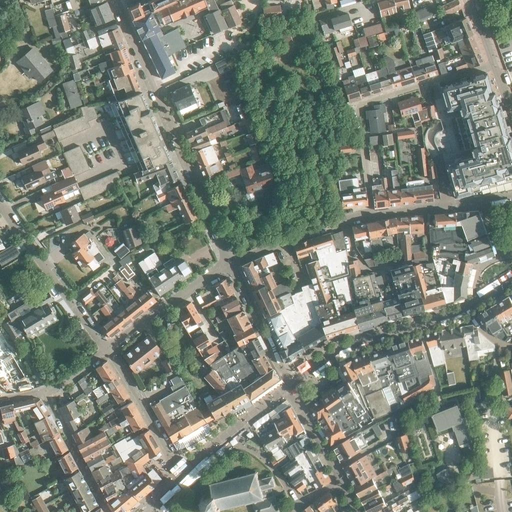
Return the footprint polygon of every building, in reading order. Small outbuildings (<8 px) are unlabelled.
[(80,8),(77,0),(69,0),(74,10),(80,8)] [(127,8),(132,20),(141,39),(142,39),(147,49),(178,35),(176,31),(163,37),(162,36),(163,36),(162,34),(161,34),(160,31),(159,31),(156,26),(162,23),(164,27),(172,23),(181,19),(181,20),(198,11),(206,7),(209,13),(205,15),(214,35),(227,28),(218,9),(213,0),(149,0),(148,1),(148,2),(139,6),(138,3),(127,8)] [(241,22),(233,5),(230,0),(229,0),(226,2),(225,0),(218,0),(220,4),(222,10),(229,27),(241,22)] [(409,7),(407,0),(388,0),(377,3),(381,16),(396,12),(394,7),(403,5),(405,9),(409,7)] [(461,9),(457,0),(454,0),(441,6),(439,7),(440,11),(439,11),(440,15),(442,14),(443,16),(461,9)] [(95,26),(113,18),(106,2),(88,9),(95,26)] [(279,5),(262,7),(263,18),(280,16),(279,5)] [(433,5),(415,13),(419,22),(437,13),(433,5)] [(57,25),(55,17),(52,8),(44,11),(49,28),(57,25)] [(55,17),(57,25),(59,32),(69,29),(64,14),(55,17)] [(330,19),(333,30),(338,28),(339,33),(352,29),(347,14),(330,19)] [(333,31),(333,30),(330,19),(329,17),(318,21),(323,34),(333,31)] [(463,17),(443,26),(447,37),(443,38),(445,44),(449,43),(470,34),(463,17)] [(113,18),(95,26),(87,29),(91,38),(116,28),(113,18)] [(409,22),(412,30),(420,27),(418,19),(409,22)] [(400,25),(402,30),(411,27),(409,22),(400,25)] [(379,24),(362,29),(365,36),(381,32),(379,24)] [(116,28),(91,38),(86,40),(90,49),(99,46),(98,44),(100,44),(102,47),(121,39),(116,28)] [(443,57),(440,50),(443,49),(442,47),(439,48),(437,49),(430,31),(422,35),(425,44),(428,52),(432,51),(436,62),(439,61),(438,59),(443,57)] [(278,36),(282,44),(292,40),(288,32),(278,36)] [(261,37),(264,43),(273,39),(271,33),(261,37)] [(459,47),(463,58),(479,51),(472,34),(456,40),(459,47)] [(178,35),(147,49),(161,79),(175,73),(167,56),(184,47),(178,35)] [(375,35),(365,38),(368,48),(378,45),(375,35)] [(62,40),(65,48),(70,46),(67,38),(62,40)] [(105,55),(109,53),(124,47),(121,39),(102,47),(105,55)] [(73,46),(65,48),(70,70),(79,67),(76,54),(75,55),(73,46)] [(107,69),(129,60),(124,47),(109,53),(111,59),(107,61),(107,62),(100,65),(102,71),(107,69)] [(330,49),(336,67),(342,65),(336,47),(330,49)] [(352,56),(356,55),(354,48),(346,51),(349,61),(353,60),(352,56)] [(465,63),(459,66),(461,71),(484,63),(479,51),(463,58),(465,63)] [(38,81),(51,71),(37,53),(30,59),(25,54),(17,61),(25,72),(28,69),(38,81)] [(423,58),(420,59),(424,70),(427,78),(438,74),(431,55),(426,57),(427,61),(424,62),(423,58)] [(387,57),(383,58),(385,64),(386,68),(392,89),(404,85),(399,70),(394,72),(393,67),(395,67),(393,60),(387,57)] [(410,67),(415,81),(427,78),(424,70),(420,59),(415,61),(416,65),(410,67)] [(129,60),(107,69),(111,79),(133,70),(129,60)] [(440,74),(446,72),(443,62),(437,64),(440,74)] [(380,70),(375,71),(376,73),(382,92),(392,89),(386,68),(385,64),(379,66),(380,70)] [(316,77),(324,75),(322,67),(314,69),(316,77)] [(410,67),(399,70),(404,85),(415,81),(410,67)] [(122,100),(141,91),(133,70),(111,79),(108,80),(115,97),(107,98),(108,102),(122,100)] [(375,71),(365,75),(365,76),(371,95),(382,92),(376,73),(375,71)] [(470,79),(440,87),(443,98),(443,99),(447,98),(448,97),(452,109),(458,108),(460,116),(455,118),(464,150),(470,149),(472,157),(445,165),(454,198),(471,193),(471,192),(469,186),(511,173),(511,148),(509,136),(507,136),(499,106),(497,106),(493,91),(491,92),(486,73),(470,77),(470,79)] [(365,75),(354,78),(356,84),(361,99),(371,95),(365,76),(365,75)] [(348,79),(342,81),(344,87),(348,102),(349,102),(361,99),(356,84),(354,78),(348,80),(348,79)] [(81,103),(75,85),(73,79),(62,83),(70,108),(81,105),(81,103)] [(188,84),(169,93),(177,110),(196,102),(188,84)] [(122,100),(108,102),(125,139),(156,126),(141,91),(122,100)] [(416,96),(396,102),(400,116),(416,111),(419,120),(419,122),(428,119),(427,118),(434,117),(433,106),(426,107),(420,109),(416,96)] [(38,116),(41,115),(44,113),(39,101),(21,109),(21,110),(19,111),(22,118),(24,117),(28,127),(24,128),(27,135),(33,132),(31,127),(41,123),(38,116)] [(247,128),(252,126),(249,117),(245,107),(243,108),(241,102),(235,105),(242,120),(237,122),(239,125),(245,123),(247,128)] [(97,117),(92,105),(80,107),(83,116),(53,129),(53,130),(56,136),(58,141),(90,127),(87,121),(97,117)] [(381,112),(383,112),(383,105),(373,106),(373,110),(365,111),(366,118),(368,118),(370,132),(383,130),(381,112)] [(199,119),(201,126),(185,133),(189,142),(230,125),(226,126),(224,121),(204,129),(203,125),(205,124),(203,118),(199,119)] [(193,152),(211,145),(209,141),(215,138),(213,135),(222,131),(223,132),(234,128),(233,124),(230,125),(189,142),(193,152)] [(166,162),(171,160),(169,157),(156,126),(125,139),(137,167),(139,171),(149,168),(159,165),(160,165),(166,162)] [(43,141),(34,144),(17,152),(22,164),(40,156),(38,151),(45,147),(43,141),(56,136),(53,130),(40,136),(43,141)] [(413,131),(397,133),(398,139),(413,137),(413,131)] [(249,145),(258,142),(255,132),(246,135),(249,145)] [(383,144),(393,143),(391,134),(382,135),(383,144)] [(370,145),(375,144),(381,144),(380,135),(369,137),(370,145)] [(249,148),(254,162),(263,158),(259,144),(249,148)] [(339,146),(340,153),(355,151),(354,144),(339,146)] [(211,145),(193,152),(195,156),(199,168),(215,162),(218,160),(212,145),(211,145)] [(73,176),(89,169),(79,146),(63,153),(73,176)] [(425,156),(418,156),(420,176),(427,175),(427,178),(436,177),(435,166),(426,167),(425,156)] [(149,168),(139,171),(134,173),(137,183),(156,175),(159,181),(154,184),(156,188),(153,189),(154,192),(167,183),(179,179),(171,160),(166,162),(160,165),(159,165),(149,168)] [(215,162),(199,168),(204,179),(214,175),(213,174),(222,170),(218,160),(215,162)] [(42,176),(50,173),(45,161),(32,166),(34,172),(21,177),(26,189),(45,181),(42,176)] [(251,164),(239,169),(242,178),(248,193),(245,193),(248,200),(249,201),(252,201),(254,200),(254,198),(252,192),(266,187),(267,190),(275,187),(268,166),(259,169),(260,172),(254,174),(251,164)] [(115,180),(120,178),(116,171),(78,188),(84,200),(117,185),(115,180)] [(53,191),(40,196),(46,209),(64,201),(62,196),(70,193),(78,189),(73,176),(64,180),(51,185),(53,191)] [(385,177),(384,177),(380,177),(381,184),(373,185),(375,207),(388,206),(387,190),(385,177)] [(341,208),(367,205),(365,187),(359,188),(357,178),(338,180),(341,208)] [(406,187),(398,188),(400,204),(414,203),(411,187),(410,182),(405,182),(406,187)] [(171,203),(186,196),(180,183),(156,195),(159,201),(168,196),(171,203)] [(431,184),(411,187),(414,203),(425,201),(432,200),(440,199),(438,184),(431,184)] [(398,188),(387,190),(388,206),(400,204),(398,188)] [(186,196),(171,203),(169,203),(172,210),(178,207),(185,223),(196,217),(186,196)] [(66,224),(79,219),(73,205),(60,211),(63,217),(61,218),(63,224),(65,223),(66,224)] [(468,240),(470,239),(486,234),(478,211),(451,213),(427,215),(429,244),(438,243),(438,245),(446,244),(465,241),(468,240)] [(84,222),(93,218),(91,212),(82,216),(84,222)] [(408,216),(409,234),(417,233),(418,236),(423,235),(421,215),(408,216)] [(395,217),(396,232),(397,232),(403,231),(403,233),(404,233),(404,240),(400,240),(401,254),(403,254),(404,260),(411,260),(409,234),(408,216),(395,217)] [(395,217),(384,219),(365,223),(370,248),(371,251),(371,254),(383,252),(379,235),(396,232),(395,217)] [(354,240),(363,238),(363,240),(361,241),(364,252),(371,251),(370,248),(365,223),(351,226),(354,240)] [(121,230),(128,248),(142,243),(135,226),(121,230)] [(146,231),(140,233),(144,243),(149,240),(149,239),(146,231)] [(342,231),(329,235),(329,233),(310,238),(315,250),(331,299),(335,298),(345,332),(358,328),(352,307),(346,278),(349,278),(346,261),(342,231)] [(81,267),(92,259),(96,264),(104,258),(89,238),(87,239),(83,234),(70,244),(75,251),(71,253),(81,267)] [(151,245),(163,239),(161,234),(160,234),(149,239),(149,240),(151,245)] [(486,234),(470,239),(473,250),(474,251),(490,245),(486,234)] [(310,252),(315,250),(310,238),(293,245),(297,258),(308,255),(307,253),(310,252)] [(446,257),(463,261),(465,251),(469,252),(473,250),(470,239),(468,240),(465,241),(446,244),(438,245),(429,246),(430,257),(431,256),(446,257)] [(14,245),(0,253),(0,261),(1,264),(19,254),(14,245)] [(494,255),(490,245),(474,251),(473,250),(469,252),(465,251),(463,261),(471,263),(471,261),(472,261),(476,259),(476,261),(494,255)] [(313,262),(305,264),(311,284),(318,304),(314,305),(318,317),(317,317),(318,319),(319,320),(321,325),(326,339),(345,332),(335,298),(331,299),(315,250),(310,252),(313,262)] [(413,259),(424,257),(423,251),(412,253),(413,259)] [(154,252),(148,256),(138,262),(148,277),(148,278),(152,284),(151,284),(155,290),(159,295),(190,275),(187,272),(190,270),(183,259),(181,261),(179,258),(174,260),(172,257),(162,264),(154,252)] [(257,259),(252,261),(260,278),(268,274),(269,273),(265,263),(267,262),(269,266),(277,263),(272,252),(257,259)] [(446,257),(431,256),(432,262),(440,288),(445,302),(465,296),(465,286),(468,275),(470,263),(471,263),(463,261),(446,257)] [(367,266),(373,265),(372,258),(363,259),(367,266)] [(346,261),(349,278),(359,276),(357,260),(346,261)] [(252,261),(241,265),(252,291),(264,285),(267,290),(271,289),(275,287),(274,286),(272,282),(268,274),(260,278),(252,261)] [(418,264),(410,266),(422,309),(445,302),(440,288),(426,292),(418,264)] [(410,266),(410,265),(399,268),(389,271),(394,287),(398,302),(399,302),(402,315),(422,309),(410,266)] [(381,299),(379,292),(373,272),(366,273),(366,275),(359,276),(349,278),(346,278),(352,307),(358,328),(386,319),(382,304),(381,299)] [(221,298),(233,292),(226,278),(214,284),(221,298)] [(132,302),(124,308),(133,319),(144,310),(126,287),(120,279),(116,283),(122,291),(123,290),(132,302)] [(277,310),(264,316),(272,334),(280,350),(278,352),(284,363),(306,351),(305,350),(326,339),(321,325),(319,320),(318,319),(317,317),(318,317),(314,305),(318,304),(311,284),(301,287),(302,291),(294,294),(291,295),(289,292),(292,291),(288,283),(287,281),(274,286),(275,287),(271,289),(275,298),(279,296),(283,308),(277,310)] [(126,287),(144,310),(156,301),(147,290),(139,297),(130,285),(126,287)] [(283,308),(279,296),(275,298),(271,289),(267,290),(264,285),(252,291),(264,316),(277,310),(283,308)] [(394,287),(379,292),(381,299),(382,304),(386,319),(402,315),(399,302),(398,302),(394,287)] [(116,315),(107,303),(108,302),(98,290),(93,294),(89,289),(78,297),(84,304),(95,296),(103,306),(121,328),(133,319),(124,308),(116,315)] [(10,320),(3,324),(12,339),(19,335),(18,334),(24,330),(27,335),(46,324),(46,325),(56,319),(47,303),(52,299),(48,292),(32,302),(33,305),(30,306),(28,302),(13,311),(17,317),(10,321),(10,320)] [(215,317),(218,322),(226,317),(242,309),(235,296),(219,304),(224,313),(215,317)] [(511,300),(509,296),(492,306),(502,322),(505,327),(509,333),(511,333),(511,300)] [(200,304),(202,309),(216,301),(214,297),(200,304)] [(182,312),(177,315),(185,329),(196,322),(199,327),(203,324),(190,302),(180,308),(182,312)] [(109,338),(121,328),(103,306),(99,309),(109,320),(101,327),(109,338)] [(480,313),(480,317),(487,330),(491,333),(499,339),(510,343),(511,343),(511,333),(509,333),(505,327),(502,322),(492,306),(480,313)] [(226,317),(235,333),(250,325),(242,309),(226,317)] [(232,334),(238,345),(239,345),(245,341),(256,336),(250,325),(235,333),(232,334)] [(472,325),(463,326),(465,338),(466,338),(467,345),(470,360),(478,359),(476,351),(474,351),(473,344),(481,343),(478,330),(477,329),(474,330),(474,329),(472,325)] [(465,338),(463,326),(439,330),(443,349),(467,345),(466,338),(465,338)] [(425,334),(429,347),(434,366),(445,363),(443,349),(439,330),(425,334)] [(219,333),(224,340),(227,338),(222,331),(219,333)] [(204,334),(192,341),(198,351),(210,343),(204,334)] [(421,335),(408,340),(413,355),(425,392),(436,384),(426,350),(421,335)] [(128,364),(135,373),(157,355),(161,361),(161,362),(166,373),(176,368),(164,345),(159,349),(149,336),(123,356),(129,363),(128,364)] [(254,358),(264,352),(256,336),(245,341),(239,345),(247,358),(250,356),(251,358),(253,357),(254,358)] [(408,340),(397,343),(402,358),(403,358),(416,397),(425,392),(413,355),(408,340)] [(402,358),(397,343),(386,347),(402,395),(405,404),(416,397),(403,358),(402,358)] [(239,345),(236,348),(232,349),(223,356),(209,364),(213,368),(217,367),(218,368),(225,379),(227,378),(229,382),(236,378),(239,383),(249,398),(278,378),(264,352),(254,358),(253,357),(251,358),(250,356),(247,358),(239,345)] [(386,347),(372,351),(367,352),(351,360),(360,376),(363,384),(361,385),(370,406),(375,418),(392,411),(405,404),(402,395),(386,347)] [(105,383),(116,375),(106,360),(95,367),(105,382),(105,383)] [(347,380),(337,388),(344,400),(346,404),(357,423),(370,415),(365,408),(370,406),(361,385),(363,384),(360,376),(351,360),(339,366),(347,380)] [(220,394),(228,410),(239,404),(230,388),(225,379),(218,368),(217,367),(213,368),(211,369),(203,377),(220,394)] [(504,395),(511,393),(511,383),(509,370),(499,372),(504,395)] [(449,385),(456,384),(454,372),(447,373),(449,385)] [(103,395),(121,383),(116,375),(105,383),(105,382),(92,390),(98,398),(95,400),(98,404),(105,399),(103,395)] [(230,388),(239,404),(249,398),(239,383),(236,378),(229,382),(227,378),(225,379),(230,388)] [(201,412),(198,407),(183,380),(170,387),(173,392),(159,400),(159,401),(151,405),(176,449),(178,449),(184,446),(186,448),(203,437),(202,436),(210,431),(210,429),(207,422),(214,418),(209,408),(201,412)] [(103,395),(105,399),(112,394),(118,402),(129,395),(121,383),(103,395)] [(89,392),(92,390),(90,386),(83,390),(86,395),(89,393),(89,392)] [(337,388),(323,398),(322,398),(330,410),(331,409),(332,411),(336,419),(343,431),(357,423),(346,404),(337,388)] [(214,418),(228,410),(220,394),(216,396),(215,394),(211,397),(210,394),(203,398),(206,403),(198,407),(201,412),(209,408),(214,418)] [(336,419),(332,411),(331,409),(330,410),(322,398),(310,407),(321,427),(336,419)] [(32,399),(12,404),(14,412),(31,408),(31,405),(39,399),(32,399)] [(40,399),(39,399),(31,405),(31,408),(32,408),(35,412),(31,415),(34,422),(50,414),(40,399)] [(72,434),(78,431),(72,419),(80,415),(72,401),(59,408),(73,434),(72,434)] [(108,421),(111,426),(111,427),(139,412),(132,401),(121,408),(125,414),(118,418),(117,417),(108,421)] [(14,412),(12,404),(3,406),(0,407),(0,408),(4,425),(13,422),(19,433),(17,434),(23,444),(29,441),(19,421),(16,422),(14,412)] [(105,416),(114,410),(110,404),(101,410),(105,416)] [(292,406),(254,427),(261,439),(278,429),(284,439),(286,438),(297,455),(312,446),(313,445),(304,429),(292,406)] [(457,406),(433,415),(439,430),(452,426),(454,432),(454,431),(454,430),(460,446),(460,445),(467,442),(468,443),(467,443),(472,441),(472,442),(468,432),(470,431),(470,432),(471,432),(464,414),(465,416),(462,418),(457,406)] [(145,424),(139,412),(111,427),(111,426),(107,428),(105,430),(108,435),(117,430),(117,429),(127,423),(132,431),(145,424)] [(34,422),(39,433),(56,426),(50,414),(34,422)] [(331,444),(346,436),(343,431),(336,419),(321,427),(331,444)] [(376,424),(372,426),(378,436),(382,434),(376,424)] [(43,442),(47,440),(59,433),(56,426),(39,433),(43,442)] [(86,461),(100,453),(102,452),(101,449),(112,444),(108,435),(105,430),(107,428),(106,426),(97,431),(99,434),(92,437),(78,445),(86,461)] [(72,434),(78,445),(92,437),(86,427),(78,431),(72,434)] [(116,448),(123,460),(125,465),(118,469),(128,488),(138,500),(156,484),(147,473),(142,464),(160,450),(148,429),(126,441),(125,438),(114,444),(116,449),(116,448)] [(277,461),(279,464),(280,465),(290,458),(291,459),(297,455),(286,438),(284,439),(278,429),(261,439),(269,449),(279,444),(282,448),(273,455),(276,459),(277,461)] [(348,438),(333,447),(339,458),(359,447),(368,442),(362,431),(351,437),(348,438)] [(59,433),(47,440),(55,455),(67,450),(59,433)] [(406,434),(396,437),(401,453),(411,449),(406,434)] [(30,443),(33,448),(39,444),(36,439),(30,443)] [(4,448),(1,449),(5,459),(14,457),(16,463),(17,468),(25,464),(24,462),(23,460),(22,459),(19,453),(14,445),(4,448)] [(302,480),(304,479),(308,477),(323,467),(312,446),(297,455),(291,459),(295,465),(291,467),(288,462),(282,467),(295,486),(302,480)] [(91,471),(105,464),(110,461),(113,465),(123,460),(116,448),(116,449),(111,451),(113,454),(108,457),(109,459),(107,460),(104,461),(100,453),(86,461),(91,471)] [(65,474),(77,468),(68,452),(56,458),(65,474)] [(360,458),(344,468),(349,477),(366,468),(371,465),(366,455),(360,458)] [(279,464),(277,461),(276,459),(271,462),(275,467),(279,464)] [(409,463),(398,470),(402,477),(412,472),(409,464),(409,463)] [(91,471),(96,481),(108,474),(109,475),(112,473),(108,467),(107,468),(105,464),(91,471)] [(468,481),(479,477),(475,465),(464,469),(468,481)] [(323,467),(308,477),(311,481),(313,480),(317,489),(331,481),(323,467)] [(366,468),(349,477),(355,487),(372,478),(366,468)] [(117,494),(129,507),(138,500),(128,488),(118,469),(114,471),(115,472),(112,473),(109,475),(112,482),(116,492),(117,494)] [(360,497),(377,489),(373,481),(381,478),(381,479),(389,474),(388,473),(390,472),(388,469),(381,473),(372,478),(355,487),(360,497)] [(64,479),(70,490),(85,482),(78,471),(64,479)] [(241,504),(245,503),(245,505),(247,504),(246,503),(253,501),(255,511),(278,511),(279,511),(275,496),(273,496),(271,488),(275,487),(272,476),(259,480),(257,474),(258,474),(258,472),(257,472),(257,471),(255,472),(255,473),(247,475),(247,474),(245,474),(246,475),(239,477),(239,476),(237,476),(238,477),(235,478),(230,479),(230,478),(228,478),(228,480),(221,482),(221,480),(219,481),(220,482),(212,484),(212,483),(210,483),(210,484),(209,485),(210,486),(211,486),(214,497),(206,499),(205,496),(202,497),(203,500),(200,500),(201,503),(204,503),(205,510),(203,511),(210,511),(214,511),(213,511),(219,511),(220,511),(219,510),(221,509),(228,508),(228,509),(230,509),(230,507),(236,506),(237,507),(238,507),(238,505),(241,504)] [(454,471),(437,476),(438,481),(443,484),(449,484),(453,481),(455,475),(454,471)] [(412,473),(400,479),(393,483),(398,491),(406,486),(405,485),(414,480),(412,473)] [(123,511),(129,507),(117,494),(116,492),(112,482),(109,475),(108,474),(96,481),(103,493),(109,505),(113,511),(123,511)] [(48,487),(57,482),(54,477),(46,482),(48,487)] [(302,480),(295,486),(299,491),(306,486),(302,480)] [(70,490),(76,501),(91,493),(85,482),(70,490)] [(368,511),(385,503),(377,489),(360,497),(368,511)] [(395,511),(394,510),(402,506),(401,505),(409,501),(410,502),(421,496),(418,489),(407,495),(405,492),(385,503),(368,511),(395,511)] [(328,508),(337,502),(329,491),(315,501),(323,511),(325,510),(328,508)] [(38,511),(49,511),(40,495),(40,496),(38,493),(30,497),(38,511)] [(91,493),(76,501),(81,511),(83,511),(97,504),(91,493)] [(343,511),(339,506),(337,502),(328,508),(325,510),(327,511),(343,511)]
